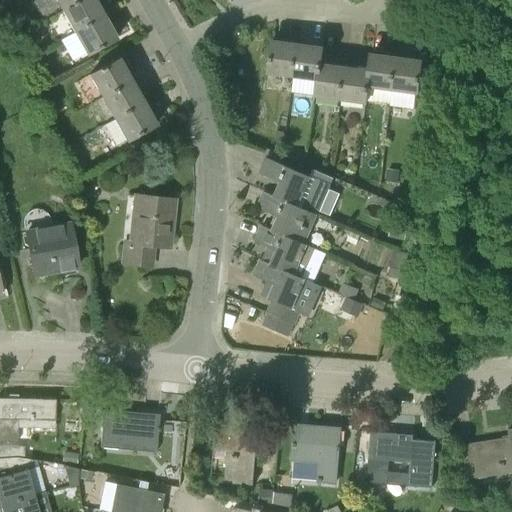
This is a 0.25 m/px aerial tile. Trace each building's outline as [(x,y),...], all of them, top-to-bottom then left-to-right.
[(54,0),(61,11),(81,0),(54,0)] [(73,33),(103,16),(93,0),(81,0),(61,11),(73,33)] [(73,33),(86,55),(116,39),(103,16),(73,33)] [(17,37),(8,42),(11,48),(21,43),(17,37)] [(268,74),(293,77),(298,44),(272,41),(268,74)] [(316,80),(317,80),(320,64),(321,64),(323,47),(298,44),(293,77),(316,80)] [(391,105),(393,91),(398,58),(371,54),(369,70),(370,71),(367,87),(368,87),(367,101),(391,105)] [(101,97),(130,81),(118,58),(88,75),(101,97)] [(393,91),(417,94),(422,61),(398,58),(393,91)] [(313,97),(341,101),(345,67),(321,64),(320,64),(317,80),(316,80),(313,97)] [(370,71),(369,70),(345,67),(341,101),(366,104),(367,101),(368,87),(367,87),(370,71)] [(230,68),(223,71),(230,93),(238,90),(230,68)] [(41,80),(38,75),(36,76),(35,74),(23,81),(28,88),(41,80)] [(113,119),(143,102),(130,81),(101,97),(113,119)] [(113,119),(125,142),(155,125),(143,102),(113,119)] [(282,144),(284,133),(275,132),(273,143),(282,144)] [(74,146),(67,147),(68,159),(76,157),(74,146)] [(298,207),(317,215),(299,206),(311,177),(265,158),(258,174),(272,180),(274,175),(282,178),(274,196),(274,197),(298,206),(298,207)] [(398,170),(386,169),(386,183),(397,183),(398,170)] [(272,209),(280,212),(272,230),(272,231),(305,244),(317,215),(298,207),(298,206),(274,197),(274,196),(264,192),(257,208),(270,214),(272,209)] [(128,240),(125,240),(123,263),(150,266),(152,246),(168,248),(173,200),(133,196),(128,240)] [(392,219),(388,236),(403,239),(408,222),(392,219)] [(68,221),(25,230),(34,275),(77,267),(68,221)] [(270,265),(295,274),(295,275),(302,278),(315,248),(305,244),(272,231),(272,230),(262,226),(255,242),(269,248),(271,243),(278,247),(270,264),(270,265)] [(394,250),(388,278),(403,281),(410,253),(394,250)] [(295,275),(295,274),(270,265),(270,264),(260,260),(253,276),(267,282),(269,277),(276,281),(268,299),(272,301),(266,313),(277,318),(292,324),(294,325),(300,312),(293,309),(305,279),(302,278),(295,275)] [(357,289),(342,283),(338,293),(353,299),(357,289)] [(362,304),(345,298),(341,310),(357,316),(362,304)] [(288,334),(292,324),(277,318),(273,328),(288,334)] [(17,428),(54,428),(55,400),(0,398),(0,441),(17,442),(17,428)] [(93,407),(84,406),(83,417),(92,417),(93,407)] [(159,415),(103,410),(99,448),(118,449),(119,442),(156,445),(157,431),(158,431),(159,428),(157,428),(159,415)] [(253,486),(253,484),(252,484),(257,424),(258,424),(258,423),(215,419),(213,449),(227,450),(224,483),(232,484),(232,490),(249,492),(249,485),(253,486)] [(339,451),(340,451),(341,446),(339,446),(340,430),(294,426),(293,427),(294,427),(291,462),(293,462),(292,472),(317,475),(317,483),(337,485),(339,451)] [(466,480),(511,473),(511,429),(508,430),(509,438),(473,443),(474,449),(462,451),(466,480)] [(408,485),(432,487),(435,442),(412,440),(413,435),(412,435),(412,441),(396,440),(396,434),(370,432),(368,459),(410,462),(408,485)] [(0,458),(16,458),(23,458),(23,447),(0,446),(0,458)] [(76,464),(77,454),(63,451),(61,462),(76,464)] [(0,505),(34,496),(45,493),(37,466),(33,468),(31,459),(23,458),(16,458),(0,458),(0,505)] [(79,478),(90,479),(91,471),(80,470),(79,478)] [(103,481),(97,511),(105,511),(159,511),(163,494),(146,491),(147,482),(139,480),(137,488),(103,481)] [(273,490),(260,488),(258,505),(271,507),(273,490)] [(37,511),(34,496),(0,505),(0,506),(1,511),(37,511)] [(367,511),(369,500),(353,499),(351,511),(367,511)]
